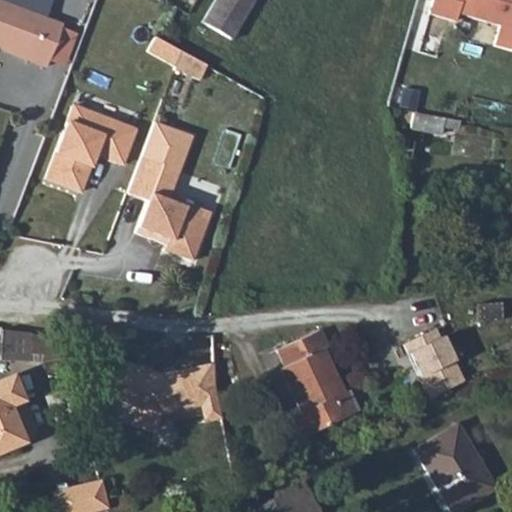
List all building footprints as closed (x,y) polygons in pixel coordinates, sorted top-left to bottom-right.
[(0,0),(0,1),(45,17),(51,0),(0,0)] [(222,0),(205,31),(233,47),(257,0),(222,0)] [(511,0),(437,0),(432,16),(458,24),(461,16),(503,29),(497,49),(511,53),(511,0)] [(62,24),(59,23),(45,17),(0,1),(0,45),(3,46),(14,50),(12,55),(43,66),(45,67),(62,24)] [(418,34),(412,52),(427,57),(433,39),(418,34)] [(2,52),(12,55),(14,50),(3,46),(1,52),(2,52)] [(179,51),(172,68),(198,79),(203,65),(179,51)] [(405,129),(452,138),(455,122),(408,113),(405,129)] [(117,172),(130,137),(67,114),(40,187),(75,200),(89,162),(117,172)] [(193,146),(156,131),(130,202),(149,210),(138,240),(168,251),(166,258),(195,269),(214,221),(171,205),(193,146)] [(291,415),(292,418),(331,397),(328,392),(339,386),(315,346),(319,343),(309,326),(269,350),(278,366),(274,369),(299,409),(291,415)] [(429,397),(464,381),(455,363),(458,360),(447,334),(441,337),(438,328),(406,344),(429,397)] [(44,336),(16,336),(15,369),(44,369),(44,336)] [(175,381),(126,363),(113,399),(142,409),(135,428),(157,436),(163,419),(222,407),(215,369),(181,375),(182,380),(175,381)] [(8,379),(0,382),(0,454),(21,444),(20,442),(31,437),(33,433),(8,379)] [(331,397),(342,391),(339,386),(328,392),(331,397)] [(352,406),(342,391),(331,397),(340,413),(352,406)] [(331,397),(292,418),(303,436),(340,413),(331,397)] [(459,511),(501,488),(462,423),(419,447),(458,511),(459,511)] [(94,480),(44,493),(48,511),(97,511),(102,511),(94,480)] [(323,511),(305,482),(264,506),(253,511),(323,511)] [(193,486),(188,488),(108,506),(109,511),(153,511),(197,502),(193,486)] [(245,507),(247,511),(253,511),(264,506),(259,499),(245,507)]
